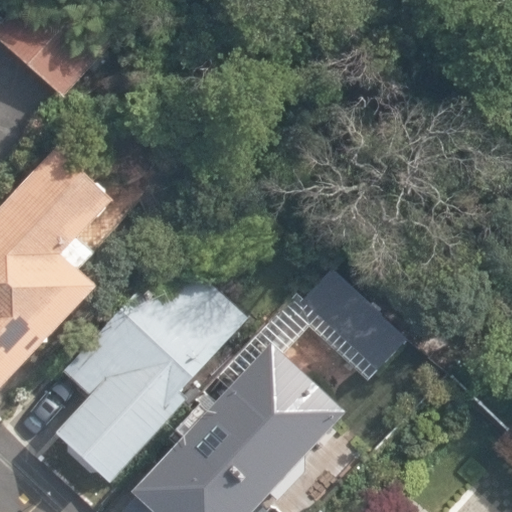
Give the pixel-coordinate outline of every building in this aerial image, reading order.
[(0,47),(61,105),(125,37),(86,0),(24,0),(0,26),(0,47)] [(0,212),(0,396),(86,304),(68,287),(83,270),(68,256),(105,216),(47,162),(0,212)] [(52,434),(108,486),(186,403),(177,395),(245,321),(246,320),(174,252),(61,372),(87,397),(52,434)] [(373,377),(404,344),(314,259),(283,292),(373,377)] [(269,511),(352,421),(277,353),(139,504),(131,497),(116,511),(269,511)]
